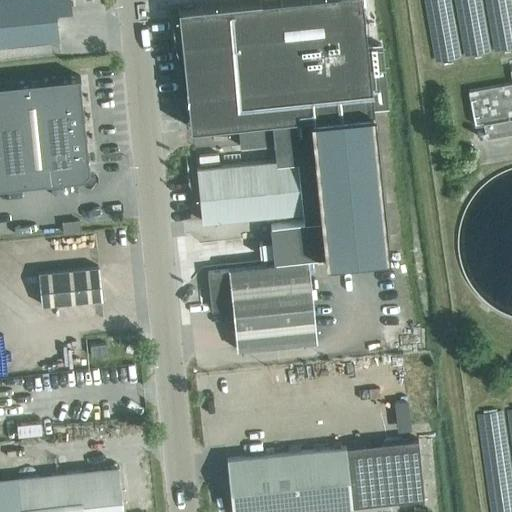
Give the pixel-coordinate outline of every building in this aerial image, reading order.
[(0,0),(0,44),(58,39),(56,11),(71,9),(70,0),(0,0)] [(204,56),(183,58),(191,123),(236,119),(237,125),(239,148),(273,144),(275,159),(314,154),(315,159),(321,220),(269,225),(271,242),(272,256),(273,262),(324,257),(324,260),(369,255),(386,254),(370,111),(387,109),(381,44),(363,46),(358,0),(271,0),(199,8),(204,56)] [(511,70),(510,70),(511,81),(511,83),(468,92),(474,126),(483,124),(485,138),(511,133),(511,70)] [(0,187),(82,179),(89,171),(79,77),(0,85),(0,187)] [(308,157),(196,168),(202,222),(314,211),(308,157)] [(316,342),(308,261),(207,272),(211,311),(232,309),(236,350),(316,342)] [(41,306),(101,300),(98,268),(38,274),(41,306)] [(91,358),(107,356),(106,344),(90,346),(91,358)] [(346,447),(226,460),(231,511),(303,511),(352,507),(423,500),(417,440),(346,447)] [(0,511),(122,511),(118,468),(0,480),(0,511)]
